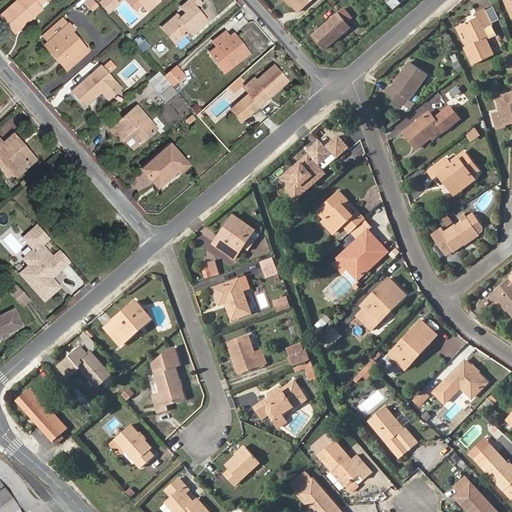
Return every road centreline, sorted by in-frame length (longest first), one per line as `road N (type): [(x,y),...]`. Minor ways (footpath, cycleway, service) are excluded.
road 1 (residential): [(0,61),(160,239)]
road 2 (residential): [(338,87),(359,109),(408,246),(439,301)]
road 3 (residential): [(160,239),(338,87)]
road 4 (residential): [(201,438),(224,414),(160,239)]
road 5 (residential): [(0,382),(160,239)]
road 6 (residential): [(338,87),(434,0)]
road 7 (residential): [(507,205),(503,246),(439,301)]
road 8 (residential): [(252,0),(338,87)]
